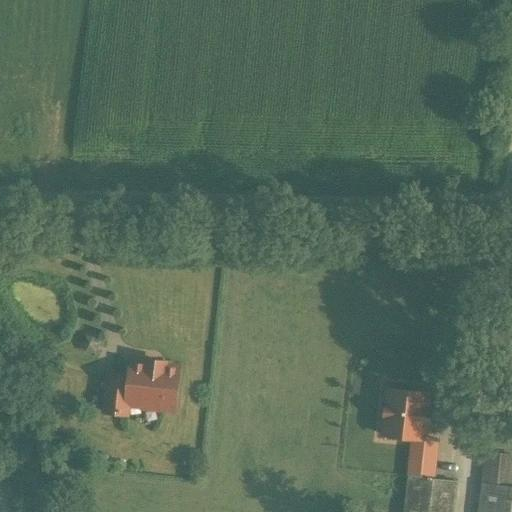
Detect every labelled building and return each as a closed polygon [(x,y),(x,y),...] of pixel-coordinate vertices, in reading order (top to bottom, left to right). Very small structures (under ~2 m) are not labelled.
[(130,376),(107,373),(101,413),(126,417),(128,402),(177,409),(183,366),(132,359),(130,376)] [(467,371),(442,368),(440,388),(465,391),(467,371)] [(464,398),(465,391),(440,388),(439,396),(464,398)] [(436,398),(388,393),(383,434),(414,438),(431,440),(436,398)] [(409,476),(408,476),(405,505),(403,511),(453,511),(457,481),(431,478),(434,452),(430,452),(431,440),(414,438),(409,476)] [(511,467),(511,454),(487,452),(480,511),(511,511),(511,486),(510,487),(511,467)]
